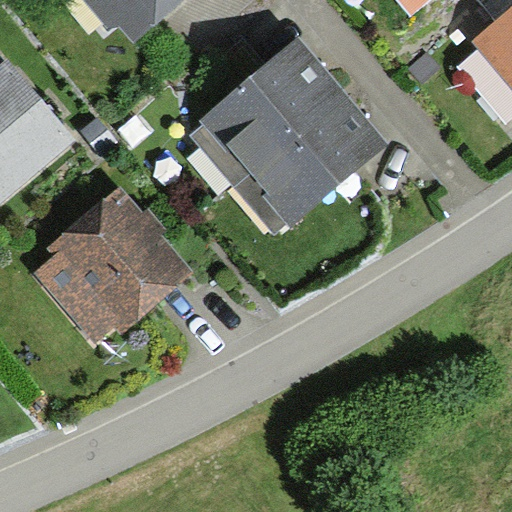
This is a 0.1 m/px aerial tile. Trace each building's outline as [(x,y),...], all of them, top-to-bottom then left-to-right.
[(91,0),(113,24),(116,20),(134,40),(179,0),(91,0)] [(396,0),(410,15),(428,0),(396,0)] [(511,0),(476,0),(495,23),(511,9),(511,0)] [(511,85),(511,9),(495,23),(475,40),(511,85)] [(300,36),(201,120),(205,125),(191,137),(273,233),(285,223),(289,227),(389,142),(300,36)] [(0,198),(72,135),(0,53),(0,198)] [(52,247),(57,252),(33,273),(93,345),(113,329),(119,337),(197,273),(125,187),(52,247)]
